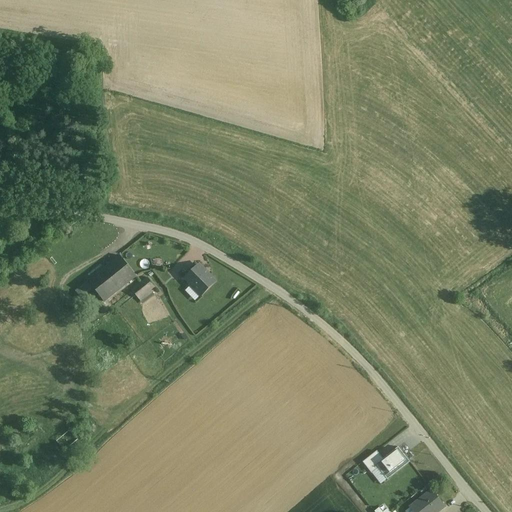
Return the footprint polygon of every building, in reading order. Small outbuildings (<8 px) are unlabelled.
[(38,219),(0,246),(0,282),(54,242),(38,219)] [(120,256),(88,281),(93,289),(104,302),(136,277),(120,256)] [(199,266),(185,279),(191,285),(191,286),(201,296),(215,282),(199,266)] [(147,278),(132,291),(139,299),(154,287),(147,278)] [(88,281),(75,291),(80,298),(93,289),(88,281)] [(70,430),(56,441),(64,451),(78,440),(70,430)] [(397,446),(382,457),(387,463),(396,474),(410,463),(397,446)] [(366,460),(351,472),(361,484),(376,473),(366,460)] [(387,463),(379,469),(388,480),(396,474),(387,463)] [(432,493),(412,510),(413,511),(439,511),(444,509),(432,493)]
